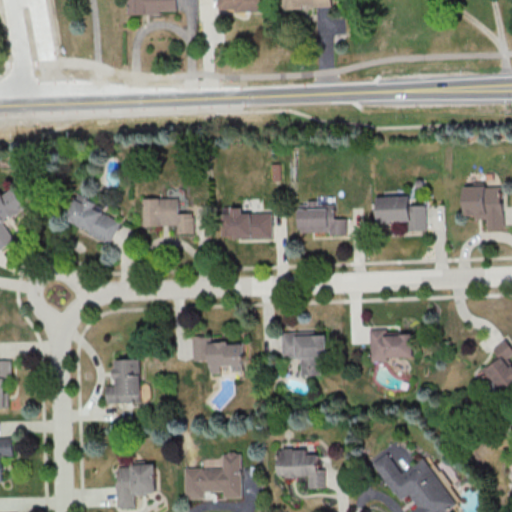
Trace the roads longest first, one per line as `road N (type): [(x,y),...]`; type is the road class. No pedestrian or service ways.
road 1 (secondary): [(511,86),(0,106)]
road 2 (residential): [(73,310),(116,290),(511,274)]
road 3 (residential): [(68,103),(45,0),(23,9),(38,105)]
road 4 (residential): [(73,310),(58,346),(62,511)]
